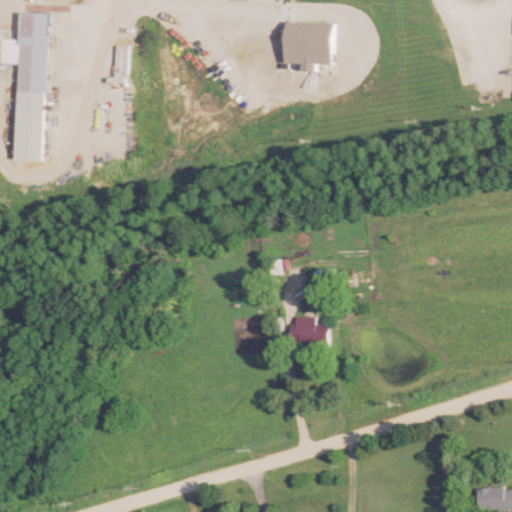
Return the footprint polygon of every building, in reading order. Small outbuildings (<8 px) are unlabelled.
[(53,161),(58,13),(28,12),(24,160),(53,161)] [(275,273),(284,273),(284,260),(275,260),(275,273)] [(339,283),(339,269),(317,269),(317,283),(339,283)] [(320,316),(297,316),(297,347),(334,347),(334,324),(320,324),(320,316)] [(511,508),(511,488),(510,489),(510,485),(483,487),(485,511),(511,508)]
